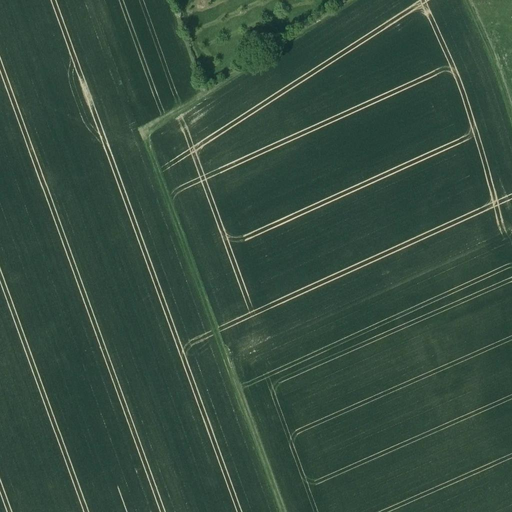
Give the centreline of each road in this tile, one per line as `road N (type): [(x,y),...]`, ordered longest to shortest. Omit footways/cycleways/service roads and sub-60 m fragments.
road 1 (track): [(358,0),(144,132),(280,511)]
road 2 (track): [(464,0),(511,123)]
